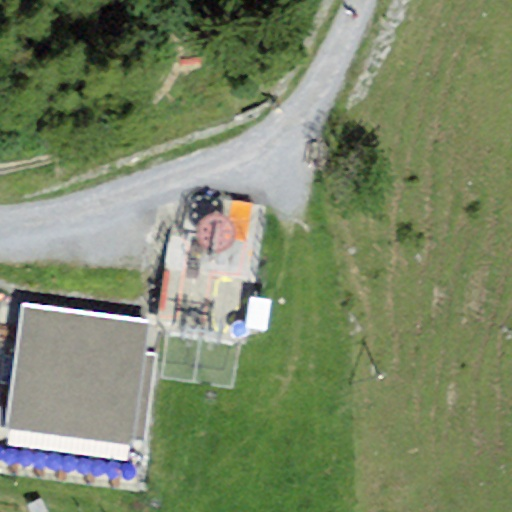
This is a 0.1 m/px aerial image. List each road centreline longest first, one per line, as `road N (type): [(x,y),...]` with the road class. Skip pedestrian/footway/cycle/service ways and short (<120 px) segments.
road 1 (track): [(361,0),(318,88),(277,134),(218,168),(144,194)]
road 2 (track): [(0,223),(144,194)]
